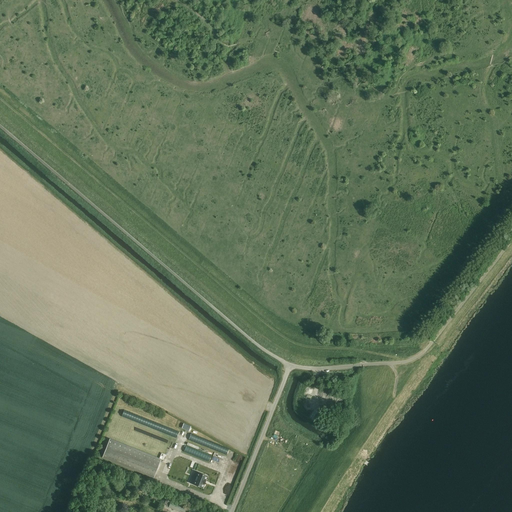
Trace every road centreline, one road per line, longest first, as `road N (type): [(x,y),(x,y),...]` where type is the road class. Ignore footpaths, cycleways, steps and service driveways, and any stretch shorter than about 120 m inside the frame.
road 1 (track): [(0,109),(280,345),(363,351),(414,367),(320,511)]
road 2 (unclassified): [(288,364),(0,126)]
road 3 (track): [(174,0),(201,14),(219,42),(268,43),(314,76),(372,102),(381,103),(403,73),(432,58),(471,49),(492,54)]
road 4 (unclassified): [(288,364),(413,359),(511,240)]
road 5 (unclassified): [(231,511),(288,364)]
